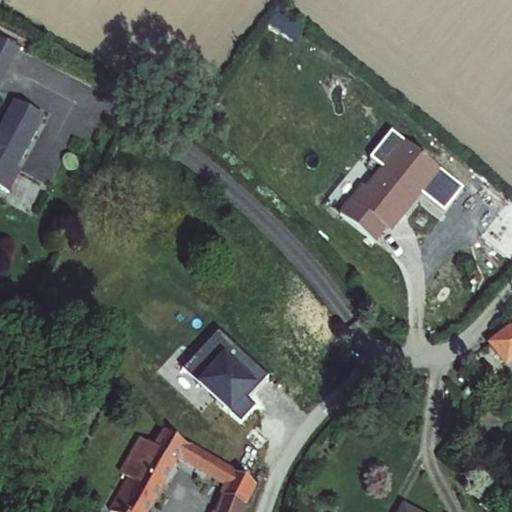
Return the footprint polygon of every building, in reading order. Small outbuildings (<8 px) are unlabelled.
[(0,66),(3,68),(18,37),(0,27),(0,66)] [(0,176),(13,183),(24,161),(19,158),(44,106),(15,92),(1,121),(0,120),(0,176)] [(379,243),(391,229),(442,169),(413,145),(373,191),(367,185),(355,199),(344,212),(379,243)] [(511,322),(491,336),(505,357),(511,352),(511,322)] [(116,507),(123,511),(149,511),(178,461),(228,490),(219,511),(244,511),(256,481),(254,479),(167,432),(158,447),(145,439),(125,473),(133,478),(116,507)]
